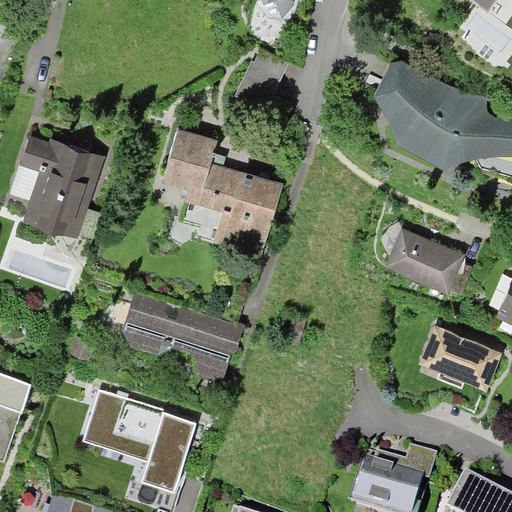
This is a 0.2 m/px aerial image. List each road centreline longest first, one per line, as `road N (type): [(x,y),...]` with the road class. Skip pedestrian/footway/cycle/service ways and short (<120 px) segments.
road 1 (residential): [(315,0),(308,92),(332,150),(372,181),(511,245)]
road 2 (residential): [(360,409),(443,433),(511,465)]
